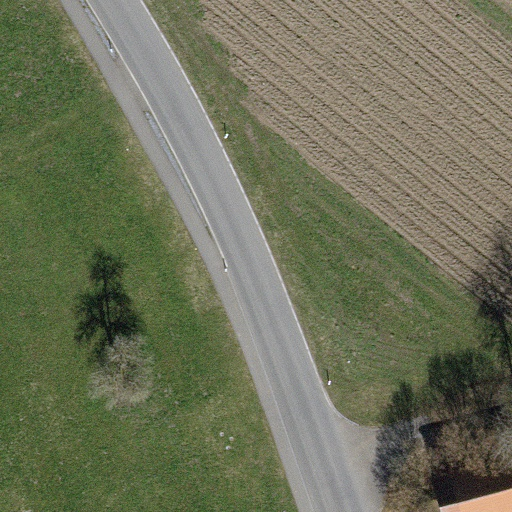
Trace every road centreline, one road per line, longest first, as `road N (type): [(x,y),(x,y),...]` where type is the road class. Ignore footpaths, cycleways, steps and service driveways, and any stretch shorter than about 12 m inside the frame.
road 1 (tertiary): [(112,0),(222,200),(340,511)]
road 2 (track): [(322,461),(511,397)]
road 3 (track): [(155,69),(0,155)]
